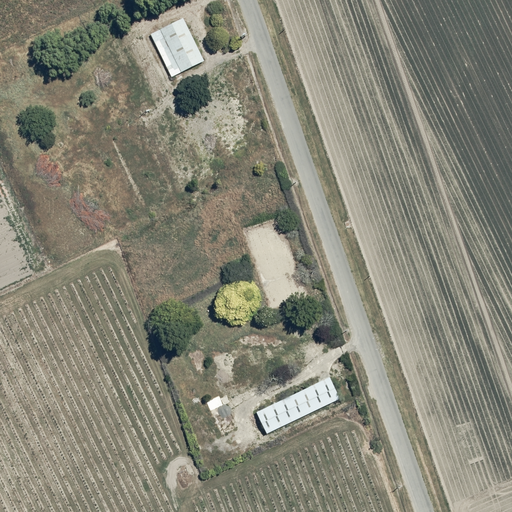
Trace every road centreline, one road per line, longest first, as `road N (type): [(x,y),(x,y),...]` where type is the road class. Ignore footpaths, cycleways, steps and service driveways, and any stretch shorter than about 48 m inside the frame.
road 1 (unclassified): [(422,511),(246,0)]
road 2 (unknown): [(257,432),(257,400),(362,338)]
